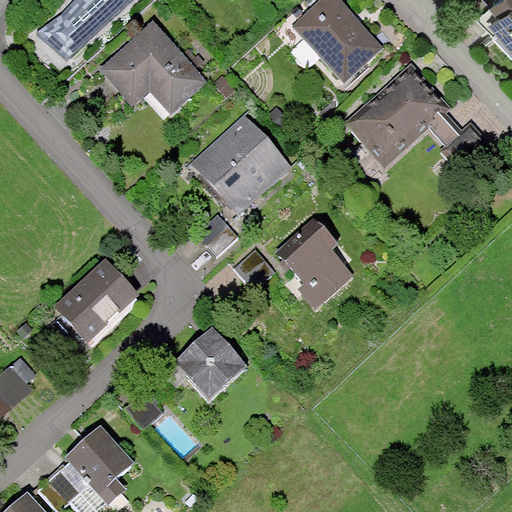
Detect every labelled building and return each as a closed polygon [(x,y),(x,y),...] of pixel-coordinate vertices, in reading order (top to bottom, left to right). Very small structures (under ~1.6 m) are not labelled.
[(66,61),(131,0),(73,0),(62,12),(36,31),(66,61)] [(511,0),(496,0),(486,9),(511,40),(511,0)] [(382,56),(331,1),(295,35),(346,89),(382,56)] [(205,86),(154,28),(101,74),(134,112),(153,96),(170,116),(205,86)] [(449,112),(416,77),(356,133),(389,168),(431,129),(450,148),(444,153),(465,176),(490,152),(469,131),(460,139),(441,120),(449,112)] [(291,177),(245,123),(195,164),(241,219),(291,177)] [(335,246),(308,214),(270,247),(322,305),(353,278),(329,251),(335,246)] [(62,313),(90,344),(138,301),(110,270),(62,313)] [(214,334),(178,367),(210,402),(246,370),(214,334)] [(19,365),(0,380),(0,409),(3,413),(36,386),(19,365)] [(147,396),(128,413),(145,431),(164,415),(147,396)] [(103,434),(68,464),(99,499),(133,469),(103,434)] [(39,511),(29,501),(16,511),(39,511)]
